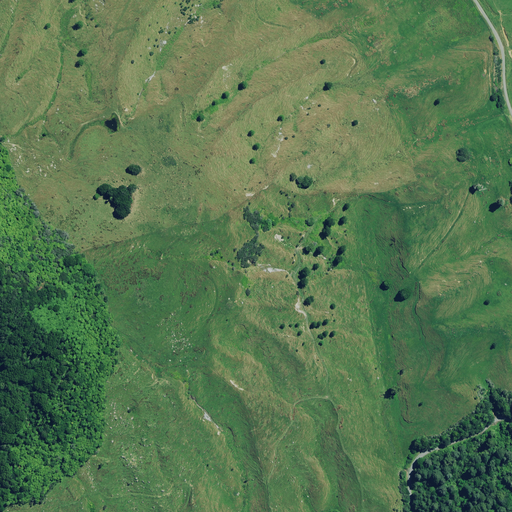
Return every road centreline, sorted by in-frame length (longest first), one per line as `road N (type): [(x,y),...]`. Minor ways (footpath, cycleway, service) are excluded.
road 1 (unclassified): [(411,511),(409,467),(421,455),(511,420)]
road 2 (unclassified): [(511,127),(501,48),(470,0)]
